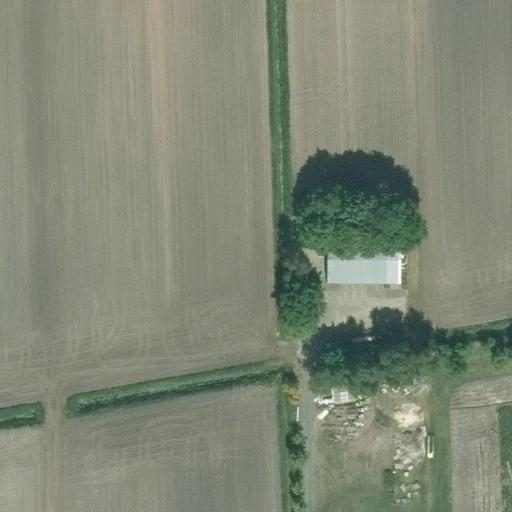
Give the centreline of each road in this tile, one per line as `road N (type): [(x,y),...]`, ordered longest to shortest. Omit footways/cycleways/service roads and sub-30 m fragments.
road 1 (track): [(48,511),(47,402),(296,354),(338,330),(354,299),(386,301),(409,319),(431,322),(511,308)]
road 2 (track): [(303,351),(306,511)]
